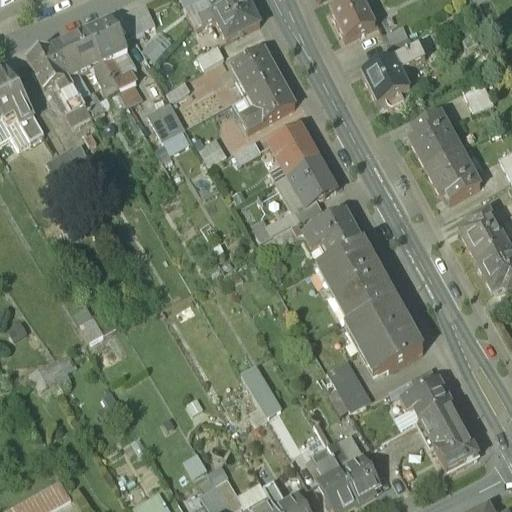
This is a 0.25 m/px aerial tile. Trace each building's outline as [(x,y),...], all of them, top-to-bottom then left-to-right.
[(0,0),(0,9),(19,0),(0,0)] [(242,0),(200,0),(210,19),(244,1),(242,0)] [(244,1),(210,19),(225,49),(259,32),(244,1)] [(360,4),(330,19),(345,49),(375,34),(360,4)] [(144,12),(119,24),(130,44),(154,33),(144,12)] [(126,60),(107,29),(84,40),(102,71),(112,88),(120,84),(111,69),(126,60)] [(402,33),(383,43),(388,54),(408,45),(402,33)] [(163,37),(145,55),(156,66),(174,48),(163,37)] [(84,39),(49,55),(68,87),(102,71),(84,40),(84,39)] [(408,45),(388,54),(394,66),(414,57),(408,45)] [(226,64),(218,50),(197,63),(204,76),(226,64)] [(394,66),(362,82),(377,114),(409,99),(400,79),(425,67),(419,54),(414,57),(394,66)] [(68,87),(49,55),(25,67),(43,100),(54,94),(58,103),(73,96),(68,87)] [(263,57),(230,75),(254,118),(239,126),(246,139),(295,114),(263,57)] [(195,105),(232,84),(222,67),(185,88),(195,105)] [(34,125),(6,76),(0,79),(0,126),(2,130),(12,124),(19,134),(34,125)] [(120,84),(112,88),(119,100),(118,101),(125,113),(134,108),(127,96),(134,92),(127,80),(120,84)] [(155,107),(167,100),(157,82),(145,90),(155,107)] [(481,87),(462,96),(474,121),(494,111),(481,87)] [(184,136),(169,110),(147,124),(161,149),(184,136)] [(441,122),(411,138),(415,146),(410,150),(425,178),(461,159),(441,122)] [(290,140),(269,152),(281,174),(283,173),(289,183),(317,166),(303,140),(292,145),(290,140)] [(211,171),(229,160),(219,144),(201,155),(211,171)] [(260,148),(238,158),(242,169),(265,159),(260,148)] [(98,181),(81,151),(67,160),(84,189),(98,181)] [(481,196),(461,159),(425,178),(440,207),(446,204),(451,212),(481,196)] [(511,159),(499,168),(511,190),(511,189),(511,159)] [(67,160),(47,171),(64,201),(84,189),(67,160)] [(317,166),(289,183),(294,193),(292,194),(304,216),(325,204),(322,199),(332,193),(317,166)] [(488,217),(467,228),(470,234),(459,240),(475,270),(507,253),(488,217)] [(345,218),(302,241),(312,258),(323,252),(331,266),(362,249),(345,218)] [(291,234),(273,244),(279,255),(297,245),(291,234)] [(331,266),(320,273),(351,330),(393,307),(362,249),(331,266)] [(511,262),(507,253),(475,270),(491,301),(502,295),(505,301),(511,297),(511,262)] [(422,359),(393,307),(351,330),(348,332),(363,357),(372,352),(386,379),(422,359)] [(90,311),(77,318),(94,347),(115,334),(107,321),(99,326),(90,311)] [(40,393),(80,374),(71,357),(32,376),(40,393)] [(345,368),(325,380),(349,421),(370,410),(345,368)] [(428,377),(410,388),(416,399),(434,389),(428,377)] [(264,412),(253,419),(260,430),(285,415),(267,385),(253,393),(264,412)] [(416,399),(399,409),(406,422),(413,418),(418,429),(449,412),(436,389),(416,399)] [(418,429),(417,429),(445,480),(477,464),(449,412),(418,429)] [(348,473),(335,451),(326,457),(339,479),(348,473)] [(339,479),(326,457),(310,466),(322,487),(316,491),(328,511),(355,511),(357,511),(339,479)] [(181,462),(158,476),(172,500),(195,486),(181,462)] [(348,473),(339,479),(357,511),(374,501),(373,499),(380,495),(363,465),(348,473)] [(60,486),(12,511),(58,511),(71,505),(60,486)] [(240,511),(226,488),(215,494),(224,511),(240,511)] [(278,499),(272,490),(262,496),(268,505),(278,499)] [(283,509),(278,499),(268,505),(268,506),(271,511),(303,511),(297,501),(283,509)]
